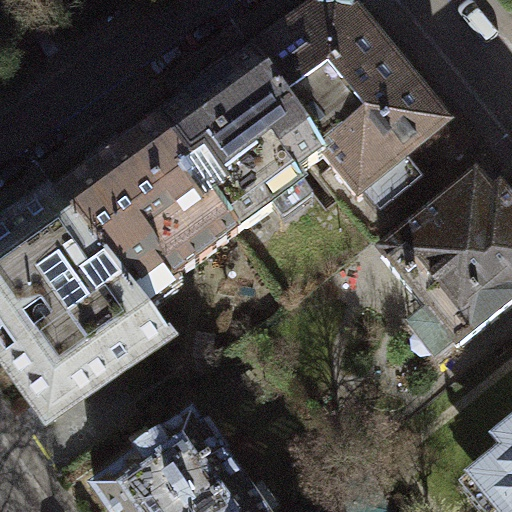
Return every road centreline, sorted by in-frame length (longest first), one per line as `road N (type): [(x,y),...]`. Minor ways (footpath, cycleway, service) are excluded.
road 1 (residential): [(216,0),(0,153),(0,489),(15,511)]
road 2 (residential): [(511,95),(432,0)]
